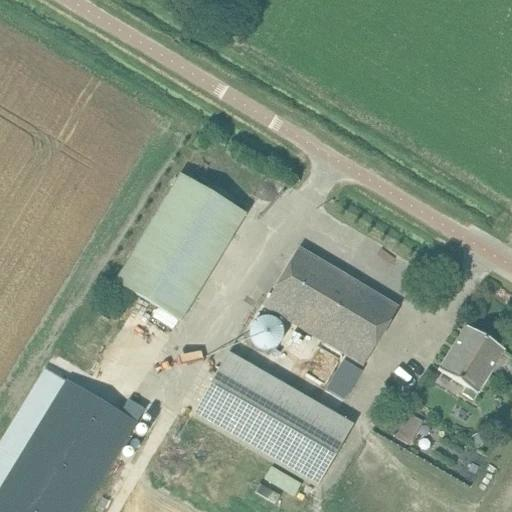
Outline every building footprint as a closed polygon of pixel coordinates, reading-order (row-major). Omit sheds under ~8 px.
[(242,218),(178,179),(177,181),(174,179),(170,186),(173,188),(115,283),(179,322),(242,218)] [(362,368),(387,326),(397,309),(298,249),(262,308),(362,368)] [(471,403),(493,369),(503,352),(465,328),(439,371),(438,370),(437,371),(466,390),(462,397),(471,403)] [(130,352),(123,345),(105,364),(126,384),(136,374),(121,360),(130,352)] [(227,355),(191,418),(315,489),(351,426),(227,355)] [(0,482),(0,511),(80,511),(142,413),(125,403),(118,415),(62,381),(61,382),(0,482)] [(413,425),(408,442),(463,459),(469,442),(413,425)] [(274,505),(279,497),(258,485),(254,493),(274,505)]
